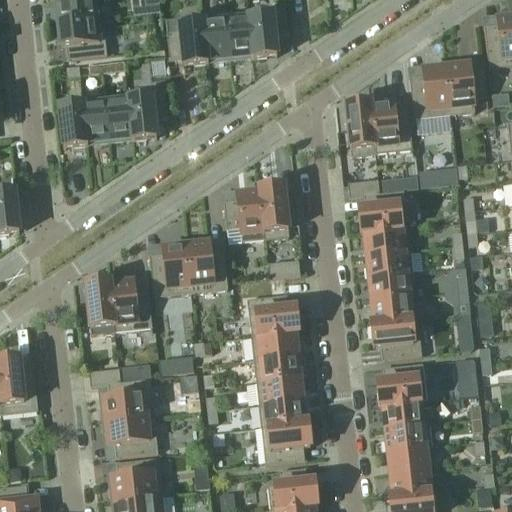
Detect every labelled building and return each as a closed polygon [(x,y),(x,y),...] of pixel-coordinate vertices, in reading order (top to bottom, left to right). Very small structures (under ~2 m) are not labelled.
[(147,0),(149,8),(158,7),(157,0),(147,0)] [(53,6),(56,6),(56,14),(54,15),(56,28),(101,23),(99,1),(53,6)] [(247,16),(252,60),(251,60),(251,63),(276,61),(274,41),(287,40),(284,12),(247,16)] [(224,19),(229,65),(243,63),(243,61),(251,60),(252,60),(247,16),(224,19)] [(511,18),(505,20),(506,22),(496,24),(497,30),(483,32),(488,73),(511,70),(511,18)] [(206,65),(207,65),(215,64),(215,66),(229,65),(224,19),(201,21),(206,65)] [(183,71),(193,70),(207,68),(207,65),(206,65),(201,21),(178,24),(179,35),(165,37),(169,64),(182,63),(183,71)] [(56,28),(57,42),(60,42),(61,52),(65,51),(66,65),(105,61),(101,23),(56,28)] [(485,102),(482,75),(469,76),(468,69),(458,70),(458,67),(444,69),(450,120),(473,118),(472,104),(485,102)] [(113,68),(88,71),(89,80),(114,77),(113,68)] [(450,120),(444,69),(431,70),(431,73),(421,74),(422,81),(409,82),(413,124),(450,120)] [(65,73),(66,82),(79,81),(78,72),(65,73)] [(131,146),(155,143),(153,124),(167,122),(164,94),(151,96),(150,93),(126,96),(127,105),(131,142),(131,146)] [(127,105),(104,107),(109,147),(123,146),(122,143),(131,142),(127,105)] [(382,106),(369,108),(371,131),(373,152),(374,152),(375,159),(411,155),(410,141),(407,114),(395,115),(393,115),(393,108),(383,109),(382,106)] [(104,107),(82,109),(86,147),(95,146),(95,149),(109,147),(104,107)] [(369,108),(355,109),(345,111),(350,162),(375,159),(374,152),(373,152),(369,108)] [(82,109),(58,112),(63,153),(87,151),(86,147),(82,109)] [(456,171),(457,184),(466,183),(465,170),(456,171)] [(378,199),(377,185),(347,189),(348,203),(363,202),(365,214),(357,215),(359,239),(363,239),(363,238),(407,233),(403,196),(378,199)] [(259,193),(264,245),(288,242),(282,191),(259,193)] [(259,193),(245,195),(245,198),(235,199),(236,206),(223,207),(226,235),(239,233),(241,247),(264,245),(259,193)] [(0,239),(15,238),(18,237),(14,196),(0,197),(0,239)] [(462,204),(464,216),(473,215),(472,203),(462,204)] [(465,226),(466,239),(476,238),(474,225),(465,226)] [(409,256),(407,233),(363,238),(363,239),(365,261),(409,256)] [(460,238),(451,239),(452,251),(461,250),(460,238)] [(468,252),(477,251),(476,238),(466,239),(468,252)] [(190,298),(227,294),(222,253),(209,254),(208,247),(198,248),(198,246),(184,247),(190,298)] [(190,298),(184,247),(171,249),(171,251),(161,252),(162,259),(148,261),(153,302),(190,298)] [(452,251),(453,264),(463,263),(461,250),(452,251)] [(412,279),(409,256),(365,261),(368,283),(412,279)] [(481,261),(469,262),(471,275),(482,273),(481,261)] [(299,281),(297,266),(267,269),(269,284),(299,281)] [(414,301),(412,279),(368,283),(370,306),(414,301)] [(457,297),(466,296),(465,283),(455,284),(457,297)] [(108,286),(113,330),(112,330),(113,338),(151,333),(146,292),(133,293),(132,286),(123,287),(122,285),(108,286)] [(108,286),(85,289),(89,333),(112,330),(113,330),(108,286)] [(457,297),(458,310),(467,309),(466,296),(457,297)] [(298,338),(295,316),(295,313),(287,314),(286,301),(246,305),(250,342),(294,337),(294,338),(298,338)] [(417,324),(414,301),(370,306),(373,328),(373,329),(417,324)] [(467,318),(453,320),(455,334),(469,332),(467,318)] [(421,361),(417,324),(373,329),(373,328),(369,329),(372,353),(380,352),(381,366),(421,361)] [(491,327),(478,328),(480,343),(493,341),(491,327)] [(296,360),(294,338),(294,337),(250,342),(253,365),(296,360)] [(202,347),(193,348),(194,361),(204,360),(211,359),(209,347),(202,348),(202,347)] [(479,354),(480,367),(489,366),(488,353),(479,354)] [(296,360),(253,365),(255,387),(299,383),(296,360)] [(192,362),(170,364),(172,380),(193,378),(192,362)] [(0,365),(0,414),(1,420),(37,416),(32,371),(19,372),(18,364),(0,365)] [(489,366),(480,367),(481,380),(491,379),(489,366)] [(382,374),(384,387),(376,388),(378,412),(382,412),(382,411),(420,407),(420,408),(426,407),(422,369),(382,374)] [(107,390),(108,403),(102,403),(103,413),(100,413),(101,427),(153,421),(149,385),(119,388),(118,374),(88,378),(89,392),(107,390)] [(203,381),(204,393),(213,392),(212,379),(203,381)] [(299,383),(255,387),(258,410),(301,405),(299,383)] [(476,387),(466,388),(467,402),(477,401),(476,387)] [(216,415),(214,402),(205,403),(206,416),(216,415)] [(197,403),(186,404),(187,415),(198,414),(197,403)] [(301,405),(258,410),(260,433),(304,428),(304,427),(301,405)] [(382,411),(382,412),(384,434),(422,430),(422,429),(420,408),(420,407),(382,411)] [(480,424),(478,411),(469,412),(470,425),(480,424)] [(206,416),(208,428),(217,428),(216,415),(206,416)] [(153,421),(101,427),(103,441),(106,440),(107,450),(114,450),(115,463),(157,458),(153,421)] [(480,424),(470,425),(472,438),(481,436),(480,424)] [(260,433),(264,470),(304,466),(302,452),(310,451),(307,427),(304,427),(304,428),(260,433)] [(422,429),(422,430),(384,434),(387,457),(425,453),(431,453),(428,428),(422,429)] [(500,439),(488,440),(489,453),(502,451),(500,439)] [(482,446),(473,447),(474,460),(484,459),(482,446)] [(427,475),(425,453),(387,457),(389,479),(427,475)] [(110,506),(161,501),(157,464),(115,468),(117,482),(110,482),(111,492),(109,493),(110,506)] [(19,473),(6,474),(7,486),(20,485),(19,473)] [(277,477),(278,490),(266,491),(268,511),(300,511),(313,511),(316,511),(314,486),(306,487),(304,474),(277,477)] [(429,497),(427,476),(427,475),(389,479),(392,501),(392,502),(429,498),(429,497)] [(483,480),(484,492),(493,491),(492,479),(483,480)] [(207,482),(194,483),(195,496),(208,495),(207,482)] [(0,511),(36,511),(36,503),(26,504),(25,491),(0,493),(0,511)] [(219,511),(234,511),(233,497),(218,499),(219,511)] [(388,502),(389,511),(436,511),(435,497),(429,497),(429,498),(392,502),(392,501),(388,502)] [(162,511),(161,501),(110,506),(110,511),(162,511)]
